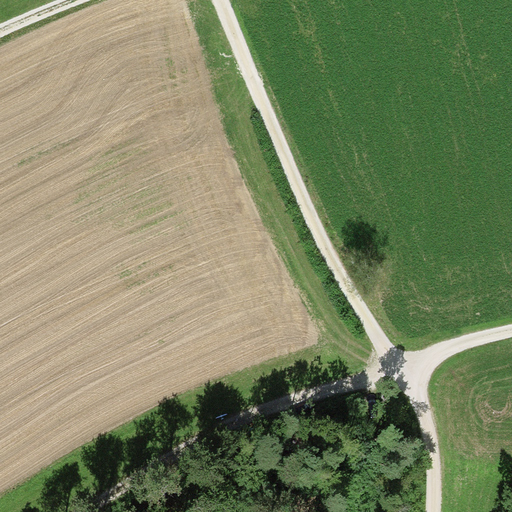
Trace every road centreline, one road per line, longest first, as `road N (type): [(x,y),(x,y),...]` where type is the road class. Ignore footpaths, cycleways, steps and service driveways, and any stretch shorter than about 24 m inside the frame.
road 1 (track): [(430,511),(416,411),(320,245),(214,0)]
road 2 (track): [(511,331),(291,399),(217,432),(85,511)]
